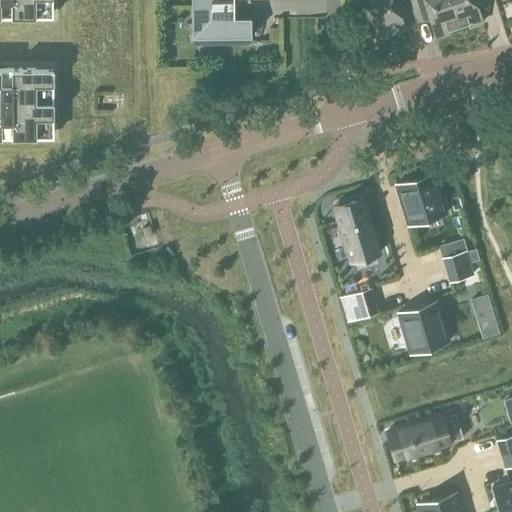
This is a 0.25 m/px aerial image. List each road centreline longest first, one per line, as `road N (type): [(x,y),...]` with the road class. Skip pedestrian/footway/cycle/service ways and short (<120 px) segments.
road 1 (unclassified): [(324,507),(216,153)]
road 2 (tertiary): [(0,218),(216,153)]
road 3 (tertiary): [(345,114),(511,63)]
road 4 (residential): [(324,507),(468,466)]
road 5 (tertiary): [(216,153),(345,114)]
